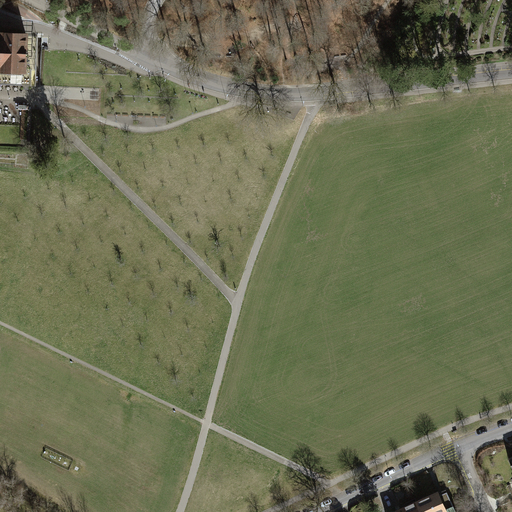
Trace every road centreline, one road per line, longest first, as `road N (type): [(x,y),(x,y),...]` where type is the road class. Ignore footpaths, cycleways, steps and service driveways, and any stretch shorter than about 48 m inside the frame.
road 1 (unclassified): [(511,73),(264,93),(205,80),(31,0)]
road 2 (residential): [(457,446),(318,511)]
